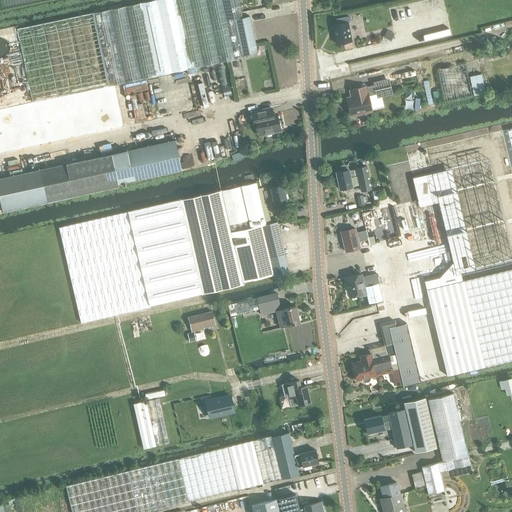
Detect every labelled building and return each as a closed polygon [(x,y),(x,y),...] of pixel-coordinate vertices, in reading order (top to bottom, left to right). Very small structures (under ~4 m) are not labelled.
[(241,57),(239,49),(233,19),(227,21),(222,0),(150,0),(17,28),(32,101),(241,57)] [(222,0),(227,21),(233,19),(242,17),(238,0),(222,0)] [(256,46),(251,24),(250,20),(250,16),(242,17),(233,19),(239,49),(240,49),(241,55),(257,52),(256,46)] [(336,24),(334,25),(337,43),(344,42),(352,41),(348,23),(349,22),(348,16),(335,18),(336,24)] [(387,30),(383,37),(390,41),(394,34),(387,30)] [(1,37),(0,37),(0,56),(0,57),(4,55),(7,53),(9,49),(9,45),(8,41),(5,38),(1,37)] [(485,92),(481,73),(469,76),(473,95),(485,92)] [(353,97),(347,98),(351,111),(358,110),(359,112),(361,112),(362,113),(369,111),(370,109),(372,109),(369,94),(376,93),(377,96),(392,92),(388,77),(373,81),(374,84),(365,86),(365,85),(351,88),(353,97)] [(273,107),(253,112),(256,126),(258,125),(260,134),(265,133),(266,133),(268,134),(273,133),(274,131),(275,131),(275,130),(281,129),(278,113),(274,114),(273,107)] [(511,154),(511,268),(425,289),(446,375),(511,359),(511,127),(506,129),(511,154)] [(182,170),(175,140),(112,153),(118,184),(182,170)] [(118,187),(118,184),(112,153),(37,169),(44,203),(118,187)] [(511,248),(490,158),(413,176),(419,199),(438,195),(454,261),(441,276),(423,280),(425,289),(464,279),(462,272),(511,259),(511,248)] [(341,169),(336,171),(338,181),(337,182),(336,183),(336,184),(336,186),(338,186),(339,186),(340,188),(359,184),(360,190),(371,188),(366,165),(355,167),(356,169),(349,171),(348,168),(348,166),(347,165),(346,164),(344,163),(342,164),(341,166),(341,168),(341,169)] [(0,177),(0,204),(2,212),(44,203),(37,169),(0,177)] [(257,188),(258,188),(256,182),(241,185),(221,190),(180,199),(202,293),(243,284),(243,281),(273,274),(274,277),(289,274),(288,271),(280,233),(277,221),(271,222),(266,224),(257,188)] [(270,188),(264,190),(266,197),(272,196),(274,204),(287,201),(283,184),(270,187),(270,188)] [(271,222),(269,213),(265,197),(266,197),(264,190),(263,190),(263,187),(258,188),(257,188),(266,224),(271,222)] [(383,188),(373,191),(375,200),(385,197),(383,188)] [(357,196),(359,206),(365,205),(363,195),(357,196)] [(149,305),(202,293),(180,199),(124,212),(59,227),(80,322),(149,306),(149,305)] [(360,248),(358,241),(368,239),(365,230),(356,232),(355,228),(340,231),(345,250),(345,251),(360,248)] [(369,239),(368,239),(369,245),(376,243),(374,235),(368,237),(369,239)] [(362,273),(345,277),(350,297),(359,295),(362,305),(369,304),(378,302),(382,301),(376,273),(363,276),(362,273)] [(280,309),(276,292),(228,304),(230,316),(260,309),(262,315),(277,311),(280,327),(300,322),(296,305),(280,309)] [(192,332),(187,333),(190,342),(195,340),(196,340),(194,335),(194,332),(204,329),(204,327),(216,325),(213,310),(188,316),(192,332)] [(393,343),(387,344),(387,345),(389,355),(393,370),(399,369),(402,383),(403,386),(420,381),(409,334),(407,323),(395,326),(394,321),(388,322),(393,343)] [(363,361),(353,364),(356,379),(362,378),(363,380),(365,382),(369,381),(371,379),(370,376),(376,375),(376,374),(393,370),(389,355),(372,359),(372,358),(371,353),(361,355),(363,361)] [(281,384),(284,396),(288,395),(290,406),(311,401),(307,385),(301,386),(299,379),(281,384)] [(411,474),(415,487),(426,484),(429,494),(445,489),(440,471),(471,463),(454,393),(427,399),(443,461),(421,466),(422,471),(411,474)] [(230,395),(209,400),(213,415),(234,410),(230,395)] [(375,431),(384,429),(382,422),(390,420),(396,447),(413,444),(414,452),(436,447),(434,439),(426,404),(424,397),(403,402),(405,409),(388,412),(389,414),(381,416),(381,415),(364,419),(367,432),(368,432),(368,434),(375,432),(375,431)] [(158,398),(133,403),(143,446),(143,448),(168,443),(158,398)] [(271,435),(252,440),(263,483),(299,474),(297,467),(294,454),(289,432),(272,436),(271,435)] [(158,463),(64,486),(70,511),(142,511),(188,501),(263,483),(252,440),(178,458),(159,463),(158,463)] [(300,453),(294,454),(297,467),(302,466),(302,467),(319,463),(315,448),(299,452),(300,453)] [(405,511),(397,482),(381,486),(388,511),(405,511)] [(276,498),(279,511),(299,511),(295,493),(276,498)] [(17,511),(14,498),(0,501),(0,511),(17,511)] [(251,505),(252,511),(279,511),(276,498),(251,505)] [(313,503),(304,505),(305,507),(299,508),(299,511),(323,511),(320,501),(313,503)]
